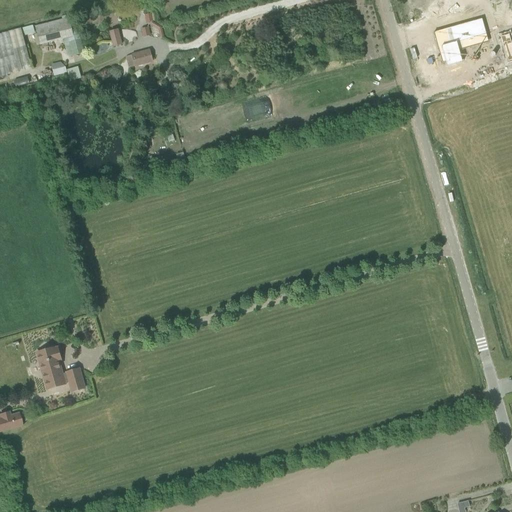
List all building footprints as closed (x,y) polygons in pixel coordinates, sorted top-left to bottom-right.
[(484,18),(474,21),(474,22),(448,30),(452,44),(443,46),(445,53),(443,53),(445,61),(444,61),(445,63),(447,62),(449,67),(465,62),(462,50),(459,42),(489,34),(484,18)] [(109,32),(113,47),(123,45),(119,29),(109,32)] [(511,43),(509,34),(501,37),(508,62),(511,60),(511,43)] [(84,54),(80,39),(69,42),(73,57),(84,54)] [(133,56),(127,58),(129,68),(152,62),(150,51),(133,55),(133,56)] [(50,347),(41,350),(41,351),(37,353),(40,364),(42,363),(45,372),(43,373),(47,390),(65,385),(65,384),(69,383),(72,392),(85,389),(79,369),(66,372),(67,373),(62,374),(59,361),(61,360),(58,348),(55,349),(55,348),(50,349),(50,347)] [(18,414),(10,417),(8,413),(0,415),(1,419),(0,419),(0,431),(22,426),(18,414)]
